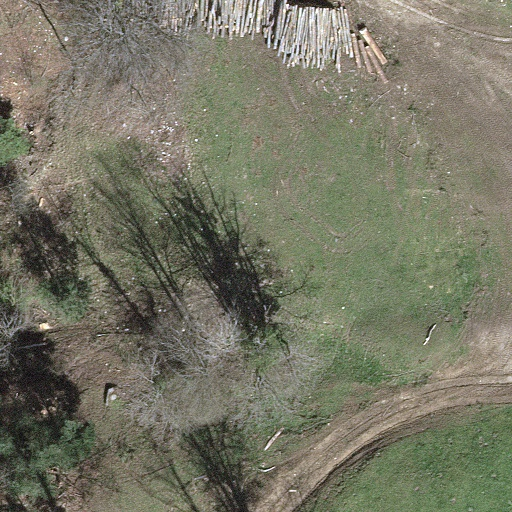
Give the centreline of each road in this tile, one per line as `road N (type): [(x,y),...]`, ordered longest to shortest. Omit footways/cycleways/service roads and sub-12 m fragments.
road 1 (track): [(374,0),(434,70),(456,222),(415,327),(360,421),(277,511)]
road 2 (track): [(360,421),(482,389),(511,390)]
